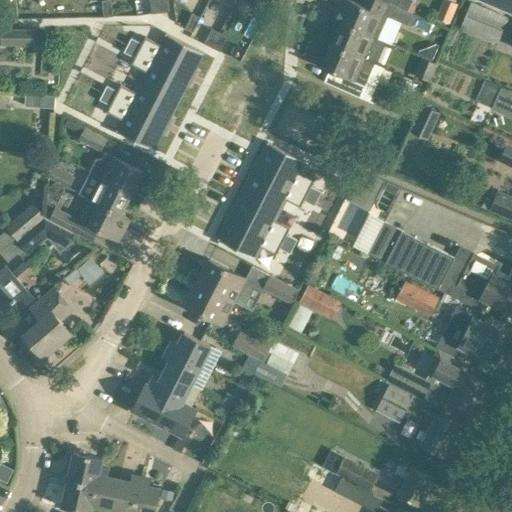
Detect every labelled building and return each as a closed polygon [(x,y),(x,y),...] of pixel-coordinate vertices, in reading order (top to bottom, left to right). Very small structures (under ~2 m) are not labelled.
[(105,0),(101,1),(103,17),(113,16),(110,0),(105,0)] [(161,12),(159,0),(150,0),(152,13),(161,12)] [(159,0),(161,12),(169,11),(167,0),(159,0)] [(340,0),(333,18),(342,22),(364,31),(378,37),(387,16),(407,25),(413,13),(397,6),(389,3),(388,6),(374,0),(359,0),(359,2),(353,0),(340,0)] [(399,0),(397,6),(413,13),(417,4),(412,2),(413,0),(399,0)] [(443,0),(437,17),(450,22),(458,3),(450,0),(443,0)] [(511,0),(486,0),(504,8),(504,7),(511,10),(511,0)] [(461,28),(498,43),(509,17),(471,2),(461,28)] [(0,7),(0,16),(16,14),(15,4),(1,6),(0,7)] [(185,28),(192,32),(193,32),(201,17),(193,13),(185,28)] [(342,22),(333,44),(375,62),(385,40),(378,37),(364,31),(342,22)] [(34,28),(2,28),(2,45),(34,45),(34,28)] [(204,43),(212,47),(220,32),(212,28),(204,43)] [(220,32),(212,47),(220,52),(228,37),(220,32)] [(142,43),(138,50),(191,76),(202,53),(203,53),(203,52),(166,33),(165,34),(166,34),(160,44),(145,37),(142,43)] [(131,38),(128,45),(138,50),(142,43),(131,38)] [(375,62),(333,44),(323,67),(329,70),(324,81),(361,96),(375,62)] [(438,45),(436,44),(419,50),(418,53),(432,59),(438,45)] [(128,45),(124,52),(135,57),(138,50),(128,45)] [(135,57),(131,64),(147,72),(141,82),(178,101),(191,76),(138,50),(135,57)] [(415,75),(429,81),(436,63),(422,58),(415,75)] [(224,60),(190,139),(236,159),(270,80),(224,60)] [(511,92),(485,81),(476,99),(492,106),(491,108),(511,117),(511,92)] [(118,91),(114,98),(166,124),(178,101),(141,82),(136,92),(121,84),(118,91)] [(107,85),(103,92),(114,98),(118,91),(107,85)] [(103,92),(100,99),(110,105),(114,98),(103,92)] [(39,106),(54,108),(55,108),(55,105),(55,96),(40,95),(39,106)] [(110,105),(107,112),(122,119),(117,129),(116,130),(154,149),(154,148),(166,124),(114,98),(110,105)] [(425,103),(417,120),(432,127),(440,109),(425,103)] [(400,114),(408,118),(412,107),(404,104),(400,114)] [(107,139),(85,127),(79,138),(101,150),(107,139)] [(268,143),(255,167),(308,193),(311,186),(315,179),(299,172),(304,162),(305,162),(305,161),(268,142),(267,143),(268,143)] [(511,145),(507,143),(499,159),(511,165),(511,145)] [(89,171),(90,171),(101,177),(131,192),(143,170),(113,155),(112,155),(105,151),(102,158),(96,159),(89,171)] [(45,157),(33,160),(35,170),(48,167),(45,157)] [(49,177),(59,183),(69,188),(75,177),(50,162),(49,177)] [(255,167),(243,191),(280,209),(285,199),(301,207),(304,200),(308,193),(255,167)] [(79,193),(89,198),(120,214),(120,213),(131,192),(101,177),(90,171),(79,193)] [(365,173),(357,188),(376,197),(384,182),(365,173)] [(386,181),(383,188),(395,194),(399,187),(386,181)] [(55,182),(48,186),(52,193),(59,188),(55,182)] [(311,186),(308,193),(318,199),(322,191),(311,186)] [(243,191),(231,214),(283,241),(287,234),(290,227),(275,219),(280,209),(243,191)] [(490,209),(511,218),(511,196),(498,191),(490,209)] [(308,193),(304,200),(315,206),(318,199),(308,193)] [(120,214),(89,198),(78,220),(89,225),(118,240),(130,218),(120,213),(120,214)] [(7,227),(18,239),(44,216),(34,204),(7,227)] [(77,219),(55,208),(49,219),(71,230),(77,219)] [(219,238),(218,239),(256,258),(256,257),(261,247),(276,255),(280,248),(283,241),(231,214),(219,238)] [(44,216),(18,239),(28,251),(55,229),(44,216)] [(368,253),(438,288),(485,312),(490,301),(511,312),(511,277),(510,280),(495,272),(499,265),(459,245),(454,256),(385,221),(368,253)] [(287,234),(283,241),(294,246),(298,239),(287,234)] [(283,241),(280,248),(290,253),(294,246),(283,241)] [(301,251),(296,260),(305,265),(310,256),(301,251)] [(34,298),(26,289),(15,276),(27,266),(18,256),(6,266),(5,265),(0,269),(0,305),(4,309),(13,301),(21,310),(34,298)] [(91,257),(65,278),(70,284),(82,274),(88,281),(90,284),(104,273),(94,260),(91,257)] [(197,282),(234,301),(245,306),(255,285),(245,280),(246,278),(224,266),(209,258),(197,282)] [(299,289),(278,279),(270,275),(263,289),(291,303),(299,289)] [(396,299),(430,316),(440,297),(406,280),(396,299)] [(234,301),(197,282),(185,305),(222,324),(234,301)] [(300,301),(329,317),(338,300),(309,284),(300,301)] [(31,307),(42,319),(24,333),(44,357),(72,333),(61,320),(73,309),(54,287),(31,307)] [(299,304),(288,325),(300,331),(311,310),(299,304)] [(500,366),(511,342),(511,334),(491,324),(491,325),(457,307),(437,346),(455,355),(460,345),(477,354),(476,354),(500,366)] [(233,345),(249,354),(262,359),(269,346),(240,331),(233,345)] [(169,348),(210,370),(220,351),(211,345),(185,332),(179,342),(173,339),(169,348)] [(264,361),(262,359),(254,373),(281,387),(299,353),(274,340),(264,361)] [(169,348),(164,357),(170,360),(165,370),(200,388),(206,378),(210,370),(169,348)] [(449,398),(455,401),(472,410),(473,408),(475,409),(478,408),(481,401),(481,398),(479,397),(487,381),(464,370),(442,359),(444,355),(437,351),(428,370),(425,376),(412,369),(402,387),(428,401),(434,390),(449,398)] [(262,359),(249,354),(239,372),(244,374),(238,385),(246,389),(254,373),(262,359)] [(153,377),(149,385),(171,396),(191,406),(200,388),(165,370),(160,380),(153,377)] [(132,409),(158,422),(171,396),(149,385),(145,383),(132,409)] [(411,438),(427,446),(445,455),(460,427),(429,412),(433,404),(413,394),(413,395),(390,383),(375,409),(399,422),(403,415),(419,423),(411,438)] [(228,392),(223,401),(232,405),(237,407),(246,389),(238,385),(233,395),(228,392)] [(0,422),(12,417),(0,392),(0,422)] [(171,396),(158,422),(184,435),(197,410),(191,406),(171,396)] [(223,401),(218,412),(226,416),(232,405),(223,401)] [(90,511),(93,503),(101,467),(103,458),(75,452),(62,507),(86,511),(90,511)] [(336,473),(369,490),(378,473),(345,456),(336,473)] [(400,493),(403,494),(421,503),(434,476),(414,466),(401,460),(395,471),(408,478),(400,493)] [(0,463),(0,477),(7,481),(13,469),(0,463)] [(313,468),(311,473),(313,478),(318,481),(323,479),(326,475),(324,469),(319,466),(313,468)] [(93,503),(113,508),(119,479),(108,477),(110,469),(101,467),(93,503)] [(113,508),(131,511),(133,511),(141,477),(132,475),(131,482),(119,479),(113,508)] [(141,477),(133,511),(155,511),(161,488),(149,486),(151,479),(141,477)] [(341,477),(334,490),(375,511),(374,511),(393,511),(379,505),(382,498),(354,484),(341,477)] [(163,489),(161,498),(172,500),(174,491),(163,489)]
